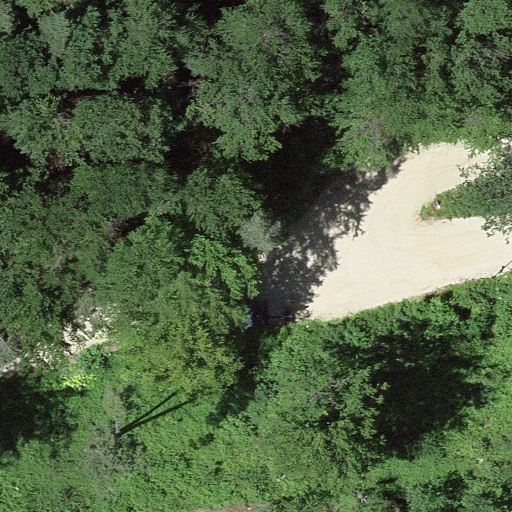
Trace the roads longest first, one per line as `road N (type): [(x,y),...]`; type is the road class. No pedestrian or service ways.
road 1 (track): [(0,353),(353,234),(511,224)]
road 2 (track): [(353,234),(511,176)]
